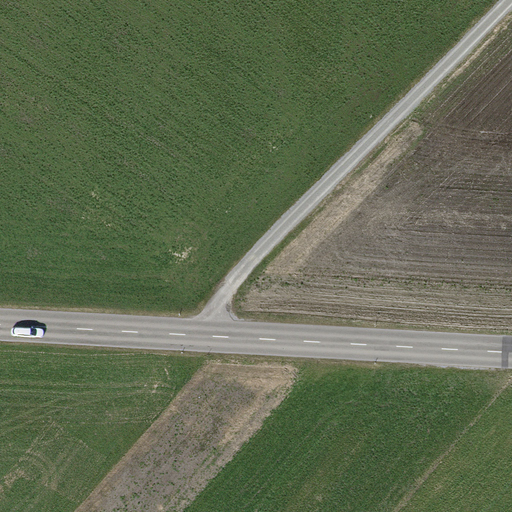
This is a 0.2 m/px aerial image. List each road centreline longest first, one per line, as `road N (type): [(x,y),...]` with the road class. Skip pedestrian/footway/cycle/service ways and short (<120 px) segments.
road 1 (tertiary): [(0,324),(511,352)]
road 2 (track): [(511,0),(223,291),(204,335)]
